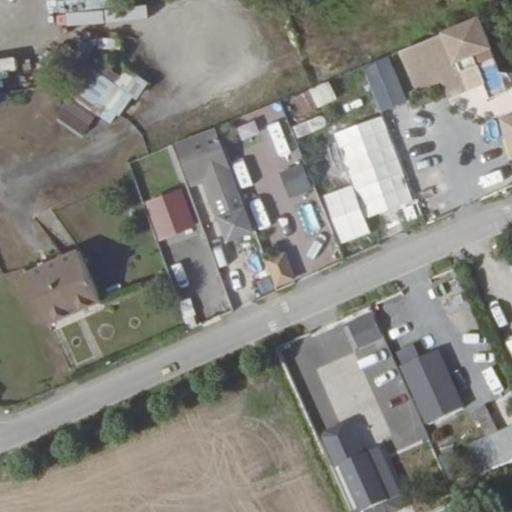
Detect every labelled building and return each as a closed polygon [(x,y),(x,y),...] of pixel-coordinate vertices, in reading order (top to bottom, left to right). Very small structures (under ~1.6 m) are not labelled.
[(56,15),(58,31),(99,26),(97,9),(104,8),(103,0),(50,0),(53,16),(56,15)] [(444,23),(394,43),(405,71),(455,51),(444,23)] [(363,65),(377,113),(403,105),(390,57),(363,65)] [(96,116),(114,128),(143,82),(124,69),(120,76),(94,59),(55,120),(82,137),(96,116)] [(0,74),(14,74),(13,61),(0,62),(0,74)] [(300,117),(334,100),(326,82),(291,99),(300,117)] [(511,115),(497,119),(508,161),(511,159),(511,115)] [(334,133),(363,220),(411,204),(382,117),(334,133)] [(293,125),(296,138),(325,130),(322,118),(293,125)] [(150,151),(159,173),(192,160),(183,138),(150,151)] [(241,187),(251,184),(243,156),(233,159),(241,187)] [(192,160),(159,173),(161,178),(194,165),(192,160)] [(287,198),(309,193),(302,165),(280,171),(287,198)] [(321,197),(338,246),(369,235),(351,186),(321,197)] [(141,203),(156,244),(196,229),(181,188),(141,203)] [(263,259),(274,290),(295,283),(283,252),(263,259)] [(84,302),(62,253),(10,276),(32,325),(84,302)] [(458,298),(446,304),(464,337),(475,331),(458,298)] [(371,307),(352,316),(358,329),(377,319),(371,307)] [(395,355),(406,352),(397,322),(386,325),(395,355)] [(438,347),(397,363),(420,424),(461,408),(438,347)] [(362,357),(395,449),(408,444),(401,423),(409,420),(399,391),(396,393),(381,350),(362,357)] [(489,354),(476,359),(487,390),(500,386),(489,354)] [(394,494),(373,448),(370,450),(357,421),(352,418),(330,429),(330,433),(342,462),(345,461),(367,511),(368,511),(375,509),(375,511),(382,511),(394,506),(390,497),(394,494)] [(511,439),(495,447),(504,466),(511,462),(511,439)] [(385,441),(373,448),(394,494),(390,497),(394,506),(407,500),(412,489),(385,441)]
